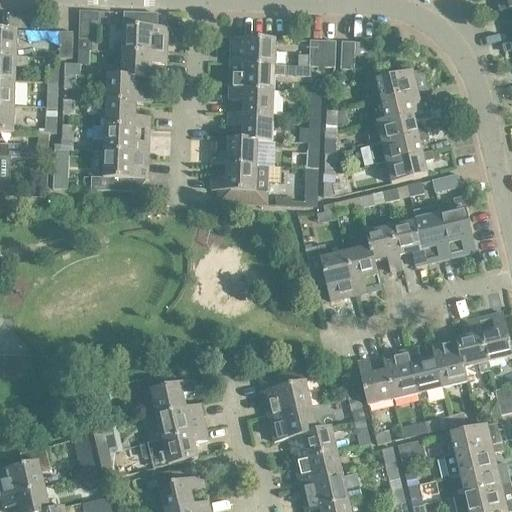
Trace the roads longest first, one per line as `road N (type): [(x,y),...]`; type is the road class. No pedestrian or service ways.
road 1 (residential): [(511,234),(468,63),(431,29),(375,5),(234,0)]
road 2 (residential): [(179,202),(199,0)]
road 3 (residential): [(322,339),(432,312),(448,294),(511,279)]
road 4 (residential): [(258,511),(227,383)]
